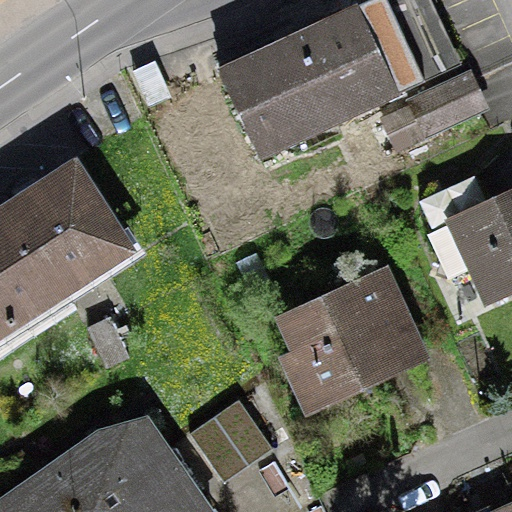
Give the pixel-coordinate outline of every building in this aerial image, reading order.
[(259,157),(424,81),(387,1),(362,12),(360,6),(220,70),(259,157)] [(397,150),(480,111),(463,75),(409,100),(411,105),(383,118),(397,150)] [(0,219),(0,346),(63,305),(48,280),(114,237),(73,172),(0,219)] [(474,266),(488,297),(511,286),(511,195),(485,208),(471,178),(442,192),(437,182),(431,185),(422,210),(443,255),(454,259),(449,271),(456,274),(474,266)] [(325,395),(416,353),(382,280),(291,322),(325,395)] [(129,356),(111,318),(87,329),(106,367),(129,356)] [(273,449),(238,399),(189,434),(223,483),(273,449)] [(109,443),(101,431),(0,501),(0,511),(203,511),(209,508),(146,418),(109,443)]
